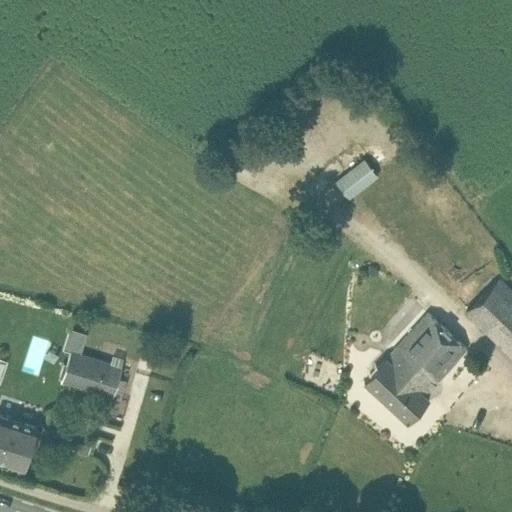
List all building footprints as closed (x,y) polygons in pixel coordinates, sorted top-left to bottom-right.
[(335,182),(349,199),(379,176),(365,158),(335,182)] [(433,282),(490,244),(435,162),(378,200),(433,282)] [(293,230),(306,241),(314,231),(301,220),(293,230)] [(497,280),(465,312),(511,359),(511,287),(500,276),(497,280)] [(467,348),(452,334),(427,312),(364,381),(408,420),(429,397),(425,394),(467,348)] [(64,381),(110,395),(120,365),(73,351),(64,381)] [(0,459),(25,467),(38,424),(0,412),(0,459)]
